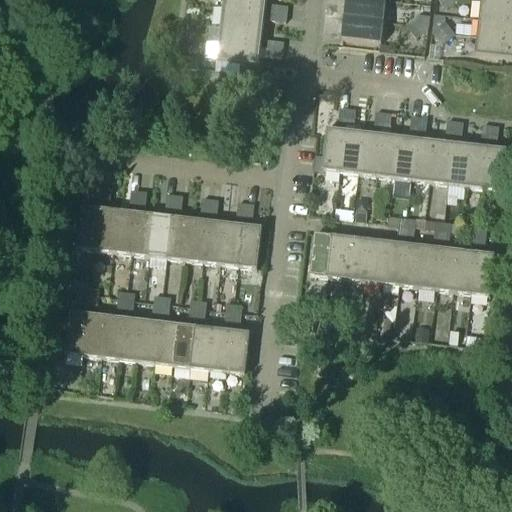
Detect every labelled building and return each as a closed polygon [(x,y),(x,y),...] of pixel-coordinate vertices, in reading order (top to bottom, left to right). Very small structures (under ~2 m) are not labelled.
[(223,0),(222,11),(265,16),(266,0),(223,0)] [(349,0),(346,0),(344,21),(383,26),(386,4),(349,0)] [(436,0),(446,12),(452,7),(446,0),(436,0)] [(511,0),(481,0),(480,5),(511,8),(511,0)] [(511,8),(480,5),(478,23),(511,26),(511,8)] [(271,8),(270,16),(286,18),(287,10),(271,8)] [(222,11),(220,28),(263,33),(265,16),(222,11)] [(286,18),(270,16),(269,24),(285,26),(286,18)] [(418,19),(412,24),(422,36),(428,31),(418,19)] [(383,26),(344,21),(341,43),(381,48),(383,26)] [(511,26),(478,23),(476,40),(511,44),(511,26)] [(412,24),(405,29),(415,41),(422,36),(412,24)] [(445,25),(438,30),(448,43),(455,38),(445,25)] [(220,28),(218,46),(261,51),(263,33),(220,28)] [(432,35),(442,48),(448,43),(438,30),(432,35)] [(511,44),(476,40),(474,59),(511,63),(511,44)] [(267,44),(266,52),(282,54),(283,46),(267,44)] [(261,51),(218,46),(216,65),(259,70),(261,51)] [(282,54),(266,52),(265,60),(281,62),(282,54)] [(322,176),(340,178),(345,135),(346,129),(348,113),(340,112),(337,134),(327,133),(322,176)] [(356,114),(348,113),(346,129),(354,130),(356,114)] [(373,133),(381,134),(383,117),(375,117),(373,133)] [(383,117),(381,134),(389,134),(391,118),(383,117)] [(409,137),(417,138),(419,122),(411,121),(409,137)] [(419,122),(417,138),(425,139),(427,123),(419,122)] [(445,141),(453,142),(455,126),(447,125),(445,141)] [(455,126),(453,142),(461,143),(463,127),(455,126)] [(481,145),(489,146),(491,130),(483,129),(481,145)] [(491,130),(489,146),(497,147),(499,131),(491,130)] [(340,178),(358,180),(363,137),(345,135),(340,178)] [(358,180),(376,182),(381,139),(363,137),(358,180)] [(376,182),(394,184),(399,141),(381,139),(376,182)] [(394,184),(412,186),(417,143),(399,141),(394,184)] [(412,186),(429,188),(435,145),(417,143),(412,186)] [(429,188),(447,190),(452,147),(435,145),(429,188)] [(447,190),(465,192),(470,149),(452,147),(447,190)] [(465,192),(483,194),(488,152),(470,149),(465,192)] [(243,166),(260,168),(262,153),(245,151),(243,166)] [(488,152),(483,194),(502,197),(507,154),(488,152)] [(93,207),(101,207),(103,191),(95,191),(93,207)] [(103,191),(101,207),(109,208),(111,192),(103,191)] [(129,211),(137,212),(139,196),(131,195),(129,211)] [(139,196),(137,212),(145,213),(147,197),(139,196)] [(165,215),(173,216),(175,200),(167,199),(165,215)] [(175,200),(173,216),(181,217),(183,201),(175,200)] [(201,219),(209,220),(210,204),(202,203),(201,219)] [(210,204),(209,220),(217,221),(218,205),(210,204)] [(236,223),(244,224),(246,208),(238,207),(236,223)] [(246,208),(244,224),(252,225),(254,209),(246,208)] [(77,254),(95,256),(101,213),(82,211),(77,254)] [(95,256),(113,258),(118,215),(101,213),(95,256)] [(113,258),(131,260),(136,217),(118,215),(113,258)] [(131,260),(149,262),(154,219),(136,217),(131,260)] [(166,264),(167,264),(172,221),(154,219),(149,262),(150,262),(149,270),(165,272),(166,264)] [(167,264),(185,266),(190,223),(172,221),(167,264)] [(398,238),(406,239),(407,223),(399,222),(398,238)] [(185,266),(203,268),(208,226),(190,223),(185,266)] [(407,223),(406,239),(414,240),(415,224),(407,223)] [(203,268),(221,271),(226,228),(208,226),(203,268)] [(433,242),(441,243),(443,227),(435,226),(433,242)] [(443,227),(441,243),(449,244),(451,228),(443,227)] [(221,271),(239,273),(244,230),(226,228),(221,271)] [(244,230),(239,273),(257,275),(262,232),(244,230)] [(469,246),(477,247),(479,231),(471,230),(469,246)] [(479,231),(477,247),(485,248),(487,232),(479,231)] [(309,281),(328,283),(333,240),(314,238),(309,281)] [(328,283),(346,285),(351,242),(333,240),(328,283)] [(346,285),(364,287),(369,244),(351,242),(346,285)] [(364,287),(382,289),(387,246),(369,244),(364,287)] [(382,289),(400,291),(404,248),(387,246),(382,289)] [(400,291),(417,293),(422,250),(404,248),(400,291)] [(417,293),(435,295),(440,252),(422,250),(417,293)] [(435,295),(453,298),(458,255),(440,252),(435,295)] [(453,298),(471,300),(476,257),(458,255),(453,298)] [(476,257),(471,300),(490,302),(495,259),(476,257)] [(81,308),(89,309),(91,293),(83,292),(81,308)] [(91,293),(89,309),(97,310),(99,294),(91,293)] [(117,312),(125,313),(127,297),(119,296),(117,312)] [(127,297),(125,313),(133,314),(135,298),(127,297)] [(153,316),(161,317),(163,301),(155,300),(155,298),(145,297),(144,307),(154,308),(153,316)] [(163,301),(161,317),(169,318),(171,302),(163,301)] [(188,321),(197,321),(198,305),(190,304),(188,321)] [(198,305),(197,321),(205,322),(206,306),(198,305)] [(224,325),(232,326),(234,310),(226,309),(224,325)] [(234,310),(232,326),(240,327),(242,311),(234,310)] [(65,359),(83,361),(88,318),(70,316),(65,359)] [(83,361),(101,363),(106,321),(88,318),(83,361)] [(313,335),(322,336),(323,320),(315,319),(313,335)] [(323,320),(322,336),(330,337),(331,321),(323,320)] [(101,363),(119,366),(124,323),(106,321),(101,363)] [(119,366),(137,368),(142,325),(124,323),(119,366)] [(349,339),(357,340),(359,324),(351,323),(349,339)] [(359,324),(357,340),(366,341),(367,325),(359,324)] [(137,368),(155,370),(160,327),(142,325),(137,368)] [(155,370),(173,372),(178,329),(160,327),(155,370)] [(173,372),(191,374),(196,331),(178,329),(173,372)] [(191,374),(209,376),(213,333),(196,331),(191,374)] [(209,376),(226,378),(231,335),(213,333),(209,376)] [(231,335),(226,378),(245,380),(250,338),(231,335)]
